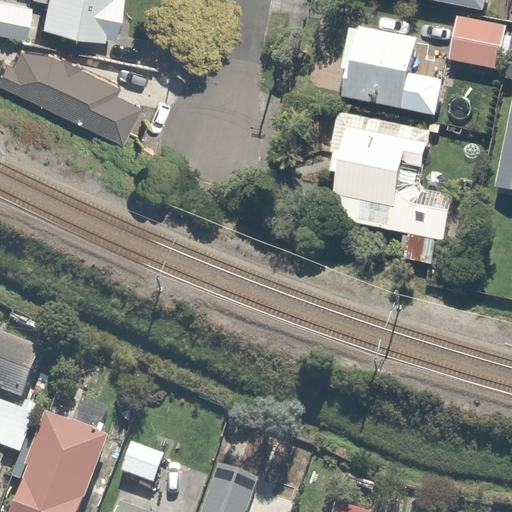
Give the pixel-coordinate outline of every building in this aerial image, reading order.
[(32,0),(32,3),(52,7),(47,33),(108,45),(111,30),(123,33),(129,0),(32,0)] [(398,0),(499,18),(501,0),(398,0)] [(35,7),(0,1),(0,37),(30,43),(35,7)] [(511,46),(511,28),(464,19),(455,63),(507,73),(511,46)] [(432,43),(356,32),(351,31),(344,75),(357,77),(353,107),(452,122),(457,84),(426,80),(432,43)] [(14,59),(2,82),(126,144),(143,112),(113,97),(119,84),(60,55),(57,61),(31,47),(23,63),(14,59)] [(437,134),(346,117),(338,163),(352,165),(341,227),(410,239),(407,260),(441,266),(445,245),(454,247),(462,200),(426,194),(437,134)] [(0,394),(27,403),(44,355),(0,340),(0,335),(3,327),(0,325),(0,394)] [(30,404),(27,414),(0,404),(0,448),(27,458),(39,424),(44,409),(30,404)] [(89,511),(115,439),(54,418),(21,511),(89,511)] [(170,460),(138,447),(125,478),(158,491),(170,460)] [(0,511),(0,483),(8,463),(9,459),(0,455),(0,511)] [(252,511),(259,495),(218,480),(206,511),(252,511)]
